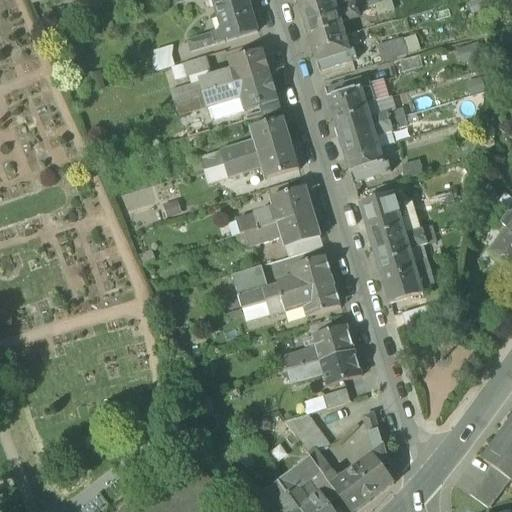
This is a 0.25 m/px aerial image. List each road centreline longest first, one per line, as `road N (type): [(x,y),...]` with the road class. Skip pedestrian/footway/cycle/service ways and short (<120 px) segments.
road 1 (residential): [(423,492),(271,0)]
road 2 (secondary): [(423,492),(511,374)]
